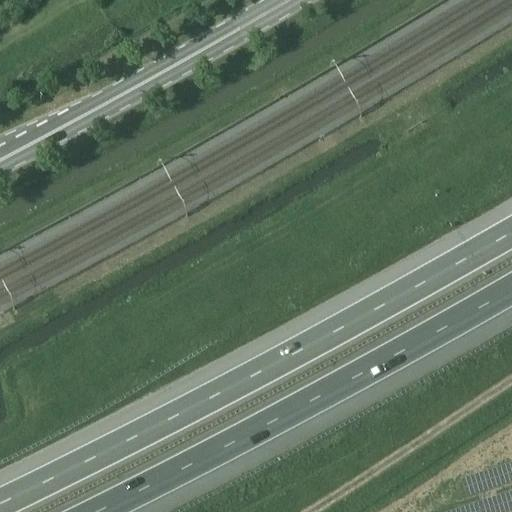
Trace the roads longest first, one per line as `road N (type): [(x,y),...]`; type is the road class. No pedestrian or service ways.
road 1 (motorway): [(511,233),(0,504)]
road 2 (motorway): [(97,511),(511,289)]
road 3 (secondary): [(0,161),(298,0)]
road 4 (unclassified): [(305,511),(511,385)]
